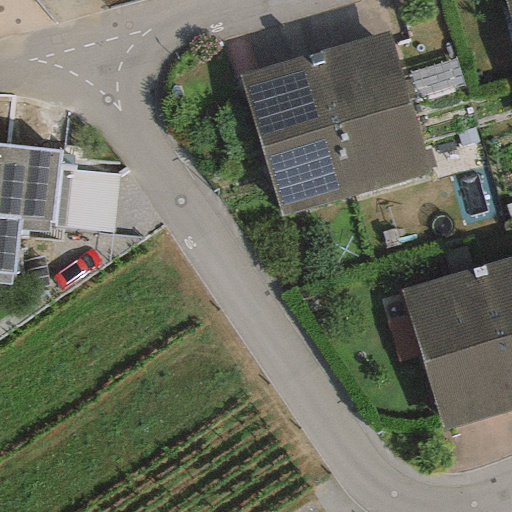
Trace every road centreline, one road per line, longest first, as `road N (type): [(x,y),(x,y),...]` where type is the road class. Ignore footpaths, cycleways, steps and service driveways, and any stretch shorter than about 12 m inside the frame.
road 1 (residential): [(92,62),(353,460),(382,492),(422,511)]
road 2 (residential): [(236,0),(150,30),(92,62)]
